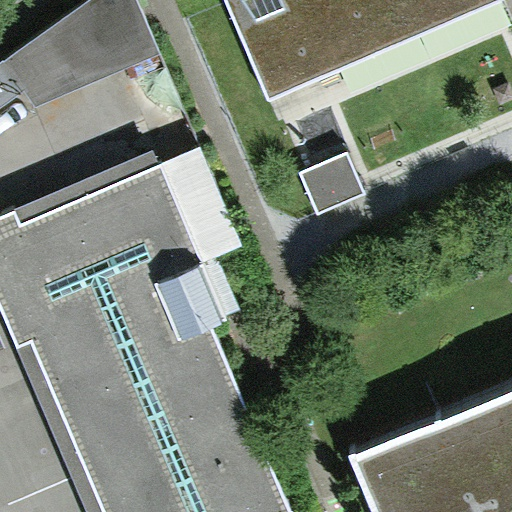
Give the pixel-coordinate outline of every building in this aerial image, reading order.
[(139,0),(104,0),(0,66),(0,109),(30,90),(42,105),(162,52),(139,0)] [(511,0),(225,0),(280,125),(328,105),(361,179),(511,114),(511,66),(490,16),(502,11),(497,0),(511,0)] [(111,151),(196,116),(172,57),(87,92),(111,151)] [(159,145),(0,210),(0,297),(17,338),(30,333),(103,511),(287,511),(291,511),(213,321),(229,315),(206,257),(246,241),(208,149),(168,165),(159,145)] [(347,152),(300,173),(319,216),(366,195),(347,152)] [(511,511),(511,379),(349,448),(375,511),(511,511)]
